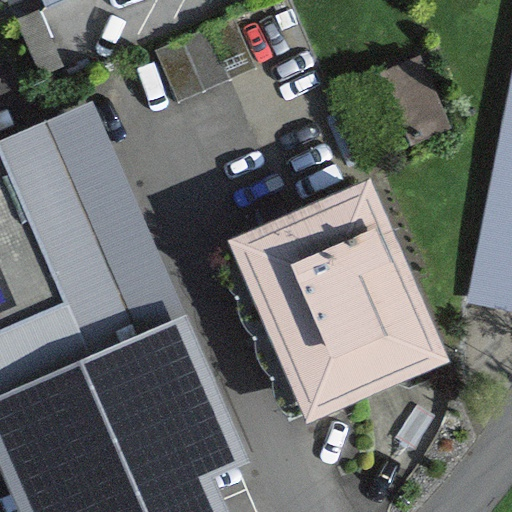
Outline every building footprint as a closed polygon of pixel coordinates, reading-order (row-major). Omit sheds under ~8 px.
[(237,16),(158,49),(176,89),(253,58),(237,16)] [(454,130),(420,57),(379,73),(411,147),(454,130)] [(511,62),(467,297),(511,309),(511,62)] [(91,104),(0,143),(0,146),(65,299),(0,328),(0,396),(187,315),(91,104)] [(0,146),(0,328),(65,299),(0,146)] [(373,186),(233,246),(311,424),(451,364),(373,186)] [(251,465),(187,315),(0,396),(0,477),(15,511),(228,511),(217,482),(251,465)]
